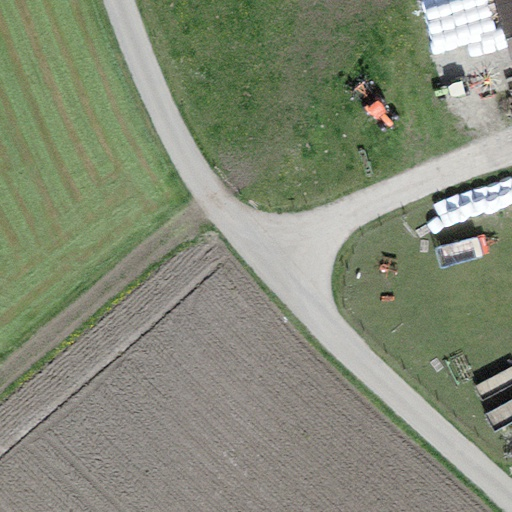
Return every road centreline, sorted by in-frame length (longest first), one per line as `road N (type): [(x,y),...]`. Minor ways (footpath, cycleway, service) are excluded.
road 1 (residential): [(511,481),(240,220),(200,156),(128,0)]
road 2 (track): [(511,162),(284,266)]
